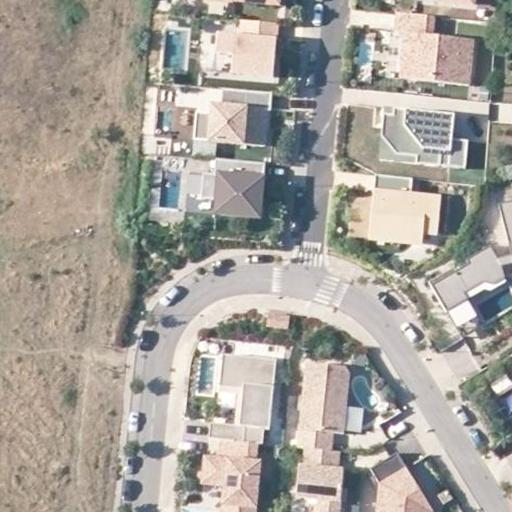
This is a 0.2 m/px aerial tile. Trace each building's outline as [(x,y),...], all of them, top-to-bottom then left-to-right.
[(435,14),(397,11),(395,30),(405,31),(400,77),(469,83),(474,37),(433,33),(435,14)] [(274,76),(279,22),(242,19),(241,35),(218,33),(215,71),(274,76)] [(272,109),(273,92),(224,88),(222,104),(213,103),(213,112),(197,111),(195,139),(266,145),(269,109),(272,109)] [(380,125),(379,133),(394,152),(415,154),(414,161),(463,166),(466,138),(450,137),(452,112),(392,106),(391,113),(381,112),(380,125)] [(379,133),(377,157),(414,161),(415,154),(394,152),(379,133)] [(265,222),(269,168),(219,164),(218,179),(209,178),(207,203),(221,204),(220,219),(265,222)] [(411,194),(412,176),(376,173),(370,236),(423,241),(424,229),(438,231),(441,197),(411,194)] [(425,281),(442,311),(461,300),(464,299),(461,294),(478,282),(489,285),(501,277),(498,266),(511,262),(511,199),(496,204),(508,254),(494,258),(486,245),(463,258),(465,263),(454,270),(451,267),(425,281)] [(221,204),(207,203),(205,217),(220,219),(221,204)] [(461,300),(442,311),(458,338),(477,327),(461,300)] [(267,306),(266,319),(287,321),(288,308),(267,306)] [(257,440),(263,441),(264,426),(269,427),(275,356),(222,352),(219,385),(243,387),(240,423),(210,420),(209,436),(222,438),(257,440)] [(307,449),(333,451),(335,433),(340,433),(343,404),(348,405),(350,373),(346,367),(307,364),(299,448),(307,449)] [(392,438),(408,431),(402,416),(385,424),(392,438)] [(255,459),(257,440),(222,438),(221,456),(212,456),(211,464),(205,463),(203,481),(226,483),(223,511),(256,511),(261,460),(255,459)] [(408,459),(398,444),(371,461),(380,475),(377,511),(418,511),(419,500),(429,493),(414,469),(403,477),(396,467),(408,459)] [(342,452),(333,451),(307,449),(305,466),(301,466),(299,498),(321,500),(319,511),(342,511),(346,470),(341,469),(342,452)] [(433,511),(434,501),(429,493),(419,500),(418,511),(433,511)]
